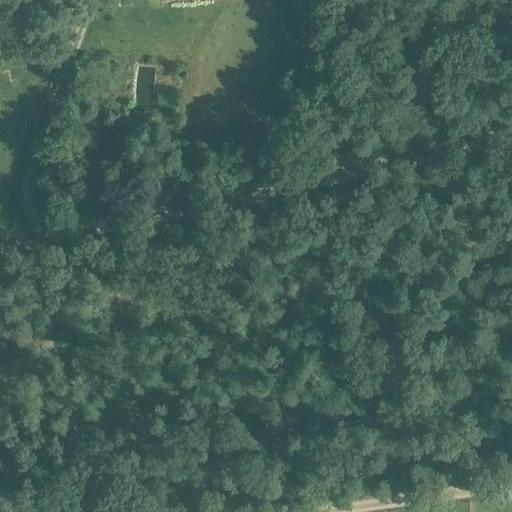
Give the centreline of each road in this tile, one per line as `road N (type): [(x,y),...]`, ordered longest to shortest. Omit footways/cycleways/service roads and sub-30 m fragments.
road 1 (track): [(0,243),(511,132)]
road 2 (track): [(511,487),(348,511)]
